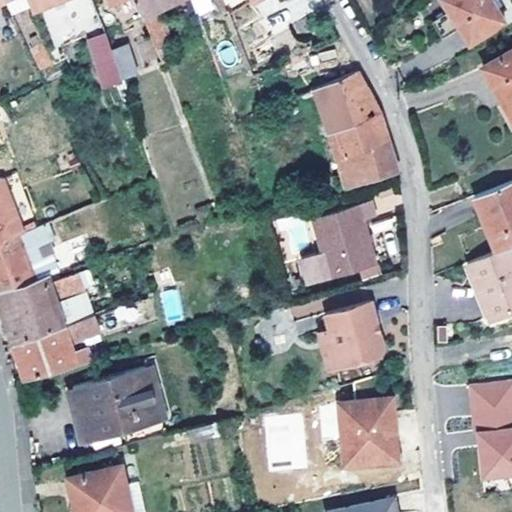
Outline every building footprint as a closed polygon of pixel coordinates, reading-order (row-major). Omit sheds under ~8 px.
[(31,4),(29,0),(6,0),(13,13),(31,4)] [(74,0),(42,10),(52,43),(101,29),(91,0),(74,0)] [(172,0),(138,0),(144,14),(172,0)] [(505,19),(493,0),(443,0),(469,41),(505,19)] [(450,10),(433,20),(443,36),(459,26),(450,10)] [(170,42),(162,22),(149,27),(158,47),(170,42)] [(120,76),(110,49),(104,33),(90,37),(106,84),(121,80),(120,76)] [(29,47),(40,70),(52,64),(42,41),(29,47)] [(136,71),(127,43),(110,49),(120,76),(136,71)] [(511,48),(483,65),(511,117),(511,48)] [(365,83),(357,68),(327,81),(348,122),(380,111),(365,83)] [(387,134),(380,111),(348,122),(327,81),(317,86),(346,185),(398,171),(387,134)] [(0,239),(23,230),(2,176),(0,177),(0,239)] [(511,179),(474,195),(497,249),(510,243),(511,242),(511,179)] [(376,261),(364,218),(376,215),(371,198),(299,220),(309,253),(310,259),(289,265),(295,284),(376,261)] [(30,259),(39,255),(35,246),(55,238),(48,221),(23,230),(0,239),(0,289),(37,278),(30,259)] [(511,248),(510,243),(497,249),(468,261),(491,316),(511,307),(511,248)] [(289,265),(310,259),(309,253),(287,260),(289,265)] [(95,314),(81,271),(49,282),(47,275),(37,278),(0,289),(0,305),(5,319),(13,342),(95,314)] [(164,323),(183,320),(178,288),(159,291),(164,323)] [(377,332),(375,322),(377,322),(375,315),(373,315),(369,299),(325,312),(329,328),(340,364),(381,353),(384,347),(380,331),(377,332)] [(75,362),(68,338),(83,334),(100,330),(95,314),(13,342),(19,363),(24,377),(75,362)] [(340,364),(329,328),(319,331),(330,367),(340,364)] [(90,358),(83,334),(68,338),(75,362),(90,358)] [(169,432),(150,364),(79,384),(88,417),(82,418),(88,439),(123,429),(128,444),(169,432)] [(88,417),(79,384),(73,386),(82,418),(88,417)] [(397,454),(392,395),(339,399),(344,459),(397,454)] [(511,401),(473,410),(482,455),(485,455),(490,454),(493,468),(488,469),(494,497),(511,493),(511,401)] [(145,511),(138,479),(125,483),(121,463),(68,475),(77,511),(145,511)] [(396,511),(393,496),(327,510),(327,511),(396,511)]
